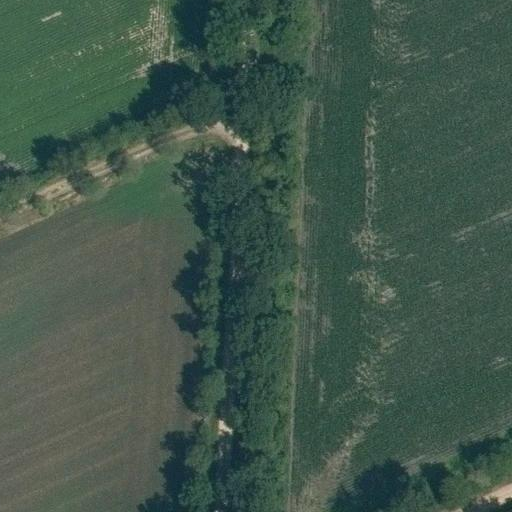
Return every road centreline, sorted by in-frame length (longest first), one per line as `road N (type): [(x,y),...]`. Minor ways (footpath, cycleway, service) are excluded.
road 1 (track): [(251,0),(227,511)]
road 2 (track): [(245,112),(193,127),(0,216)]
